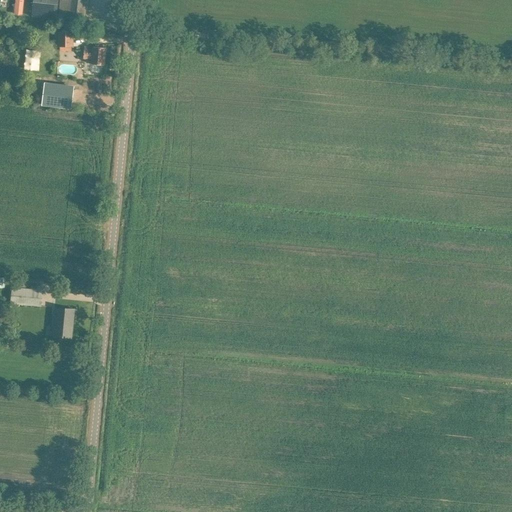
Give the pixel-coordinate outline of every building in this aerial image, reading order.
[(57,0),(32,0),(32,16),(56,18),(57,0)] [(74,20),(84,21),(86,0),(59,0),(58,18),(74,20)] [(59,46),(73,46),(73,32),(59,32),(59,46)] [(93,68),(93,69),(94,70),(94,71),(95,71),(95,72),(96,72),(97,72),(97,73),(98,73),(99,72),(100,72),(100,71),(101,71),(101,70),(102,70),(102,69),(102,65),(104,65),(106,48),(93,46),(93,51),(84,50),(83,58),(92,59),(92,64),(94,64),(93,68)] [(71,109),(73,86),(45,83),(42,105),(71,109)] [(11,303),(31,305),(41,306),(42,290),(12,287),(11,303)] [(54,336),(62,337),(72,338),(74,309),(57,307),(54,336)]
